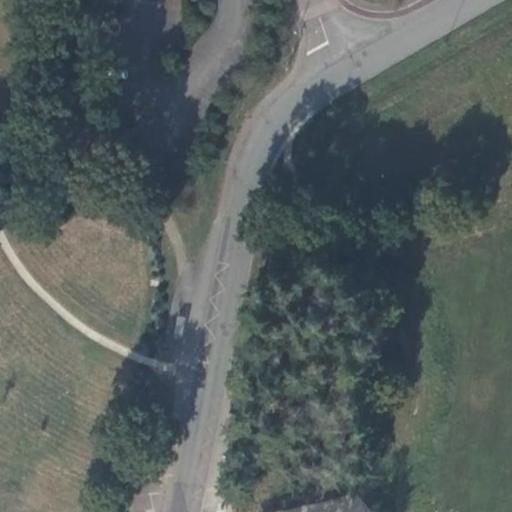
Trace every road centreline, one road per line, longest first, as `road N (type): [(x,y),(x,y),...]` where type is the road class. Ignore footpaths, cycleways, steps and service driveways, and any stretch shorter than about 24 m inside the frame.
road 1 (tertiary): [(188,511),(259,160),(300,102),(337,76)]
road 2 (tertiary): [(337,76),(475,0)]
